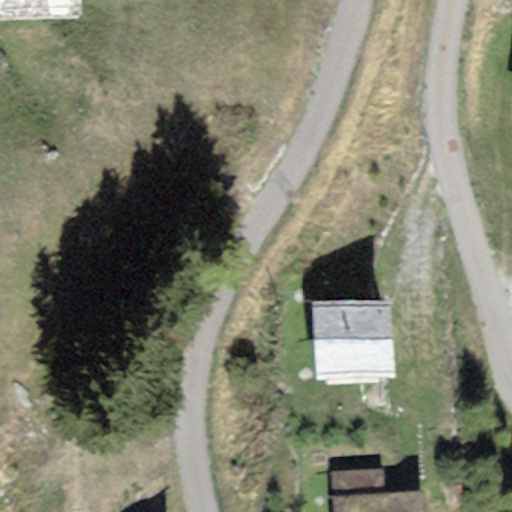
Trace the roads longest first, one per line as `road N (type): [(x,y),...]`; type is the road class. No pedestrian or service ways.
road 1 (residential): [(353,0),(348,32),(192,372),(210,511)]
road 2 (residential): [(511,343),(483,280),(445,110),(459,0)]
